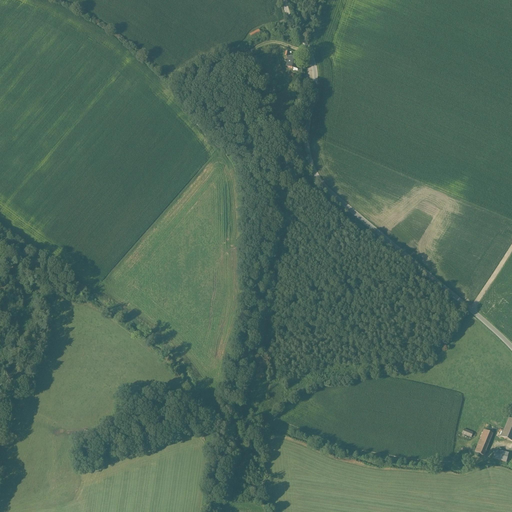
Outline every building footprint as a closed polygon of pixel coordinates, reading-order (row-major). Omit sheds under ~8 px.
[(255,26),(247,30),(250,37),(258,33),(255,26)] [(253,58),(249,61),(257,72),(261,69),(253,58)] [(301,61),(289,58),(287,67),(298,70),(301,61)] [(263,74),(254,78),(260,89),(268,85),(263,74)] [(511,419),(509,419),(501,437),(511,441),(511,419)] [(473,433),(464,429),(462,434),(471,438),(473,433)] [(484,430),(475,452),(483,455),(493,433),(484,430)] [(509,453),(495,450),(493,459),(506,462),(509,453)]
